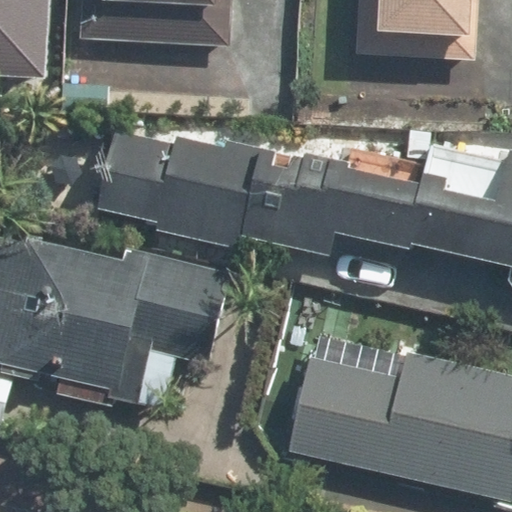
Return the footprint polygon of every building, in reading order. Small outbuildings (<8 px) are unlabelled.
[(56,0),(0,0),(0,74),(52,78),(56,0)] [(88,0),(87,37),(236,44),(237,0),(88,0)] [(367,0),(365,54),(484,60),(487,0),(367,0)] [(187,143),(127,129),(109,207),(169,221),(167,229),(251,248),(254,234),(342,255),(348,229),(424,247),(425,240),(511,260),(511,159),(443,143),(437,166),(365,149),(362,160),(348,156),(348,158),(321,152),(320,156),(308,153),(307,157),(291,153),(292,150),(277,147),(277,149),(237,140),(236,147),(189,136),(187,143)] [(135,258),(0,228),(0,358),(13,361),(11,371),(49,379),(51,370),(72,374),(68,392),(121,403),(122,396),(176,408),(189,353),(224,361),(245,272),(137,247),(135,258)] [(321,355),(300,451),(511,496),(511,372),(419,352),(414,375),(321,355)] [(0,511),(55,511),(0,500),(0,511)]
